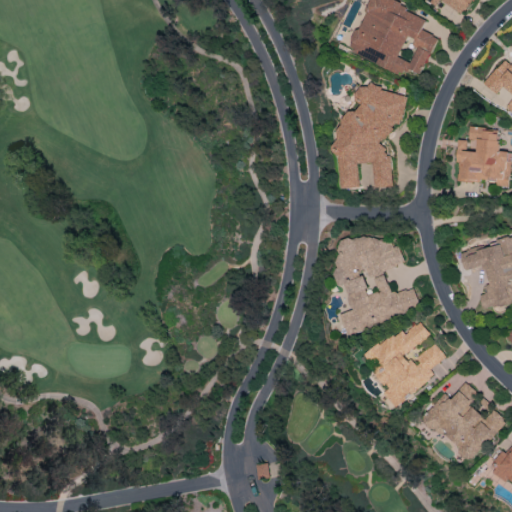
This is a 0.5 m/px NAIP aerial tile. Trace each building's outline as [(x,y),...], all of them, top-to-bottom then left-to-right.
[(437,36),(422,30),(428,15),(391,0),(370,0),(350,51),(419,79),(437,36)] [(461,13),(472,0),(433,0),(447,4),(454,11),(461,13)] [(484,85),(497,94),(502,86),(511,93),(511,98),(505,108),(511,112),(511,63),(503,58),(484,85)] [(407,97),(383,87),(382,86),(373,82),(360,92),(357,97),(357,98),(363,106),(357,110),(353,110),(346,116),(339,133),(339,140),(330,146),(340,159),(340,188),(358,187),(359,185),(359,163),(374,163),(374,187),(392,187),(392,156),(391,155),(381,142),(395,131),(395,124),(401,124),(407,109),(407,97)] [(511,152),(498,151),(500,130),(471,127),(470,141),(459,140),(456,178),(496,182),(495,185),(509,186),(511,152)] [(348,332),(421,310),(414,287),(398,292),(391,291),(385,270),(405,263),(400,246),(392,245),(390,240),(365,236),(356,239),(349,237),(341,240),(335,273),(338,284),(346,285),(353,310),(342,313),(348,332)] [(482,308),(511,304),(510,296),(511,295),(511,236),(495,239),(496,246),(461,251),(464,270),(485,267),(489,292),(480,294),(482,308)] [(431,334),(422,321),(419,322),(412,328),(390,338),(386,341),(378,345),(363,356),(364,358),(390,389),(386,392),(397,407),(434,377),(430,370),(447,356),(437,344),(429,348),(417,358),(407,354),(431,334)] [(506,420),(492,408),(485,417),(473,406),(464,416),(461,413),(478,393),(466,382),(451,398),(445,392),(422,418),(471,461),(506,420)] [(511,440),(493,472),(511,484),(511,440)]
